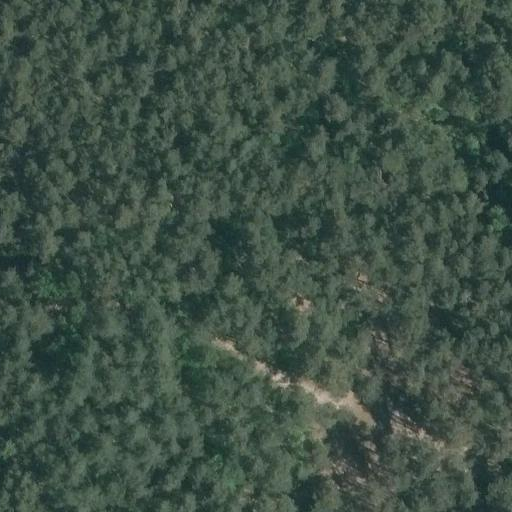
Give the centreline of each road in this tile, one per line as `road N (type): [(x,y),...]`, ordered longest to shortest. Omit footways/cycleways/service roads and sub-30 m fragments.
road 1 (track): [(0,311),(144,311),(357,421)]
road 2 (track): [(357,421),(441,457),(511,472)]
